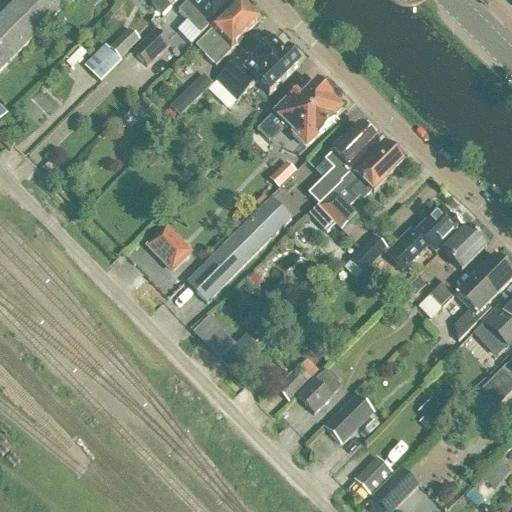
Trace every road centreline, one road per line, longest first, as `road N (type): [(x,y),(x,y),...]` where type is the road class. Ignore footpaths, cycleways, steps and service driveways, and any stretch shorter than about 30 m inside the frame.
road 1 (unclassified): [(0,175),(328,511)]
road 2 (residential): [(511,244),(268,0)]
